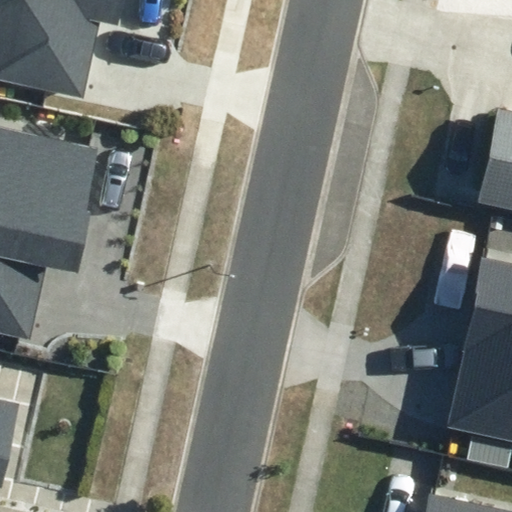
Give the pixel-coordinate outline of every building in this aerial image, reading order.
[(0,0),(0,81),(82,99),(98,26),(130,33),(137,0),(0,0)] [(511,116),(489,112),(468,205),(511,214),(511,116)] [(0,332),(30,339),(46,266),(78,273),(91,212),(87,211),(101,146),(0,124),(0,332)] [(511,263),(483,257),(445,426),(511,441),(511,263)] [(511,511),(430,495),(426,511),(511,511)]
